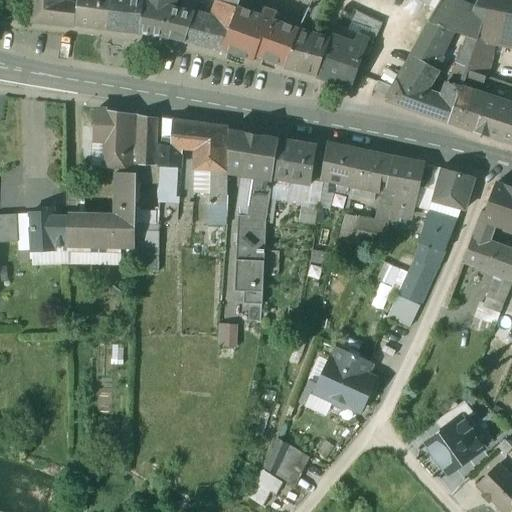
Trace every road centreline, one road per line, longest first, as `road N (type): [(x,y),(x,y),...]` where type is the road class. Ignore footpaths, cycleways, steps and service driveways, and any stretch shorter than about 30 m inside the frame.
road 1 (secondary): [(488,160),(0,64)]
road 2 (residential): [(488,160),(461,259),(378,430)]
